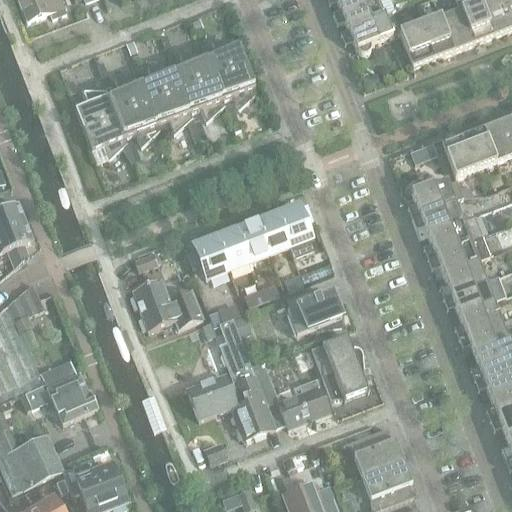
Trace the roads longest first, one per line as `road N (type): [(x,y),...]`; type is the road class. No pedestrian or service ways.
road 1 (residential): [(508,511),(311,0)]
road 2 (residential): [(245,0),(402,405)]
road 3 (residential): [(146,511),(52,267)]
road 4 (residential): [(193,488),(105,261)]
road 5 (residential): [(193,488),(402,405)]
road 6 (residential): [(52,267),(0,134)]
